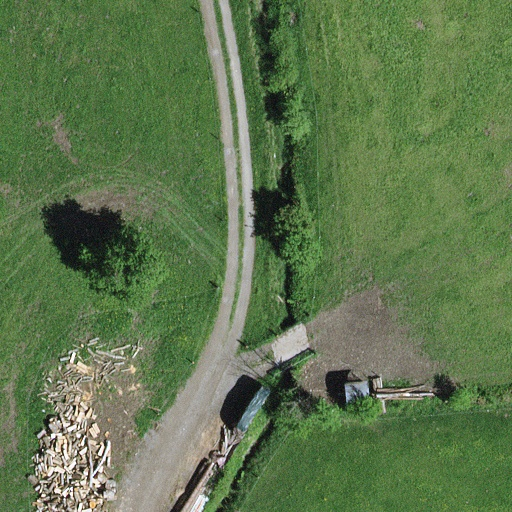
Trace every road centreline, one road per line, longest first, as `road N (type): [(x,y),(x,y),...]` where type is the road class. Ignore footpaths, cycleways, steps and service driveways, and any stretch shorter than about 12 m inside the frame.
road 1 (track): [(211,0),(233,76),(236,312),(205,388),(152,464),(145,511)]
road 2 (track): [(409,272),(269,364),(205,388)]
